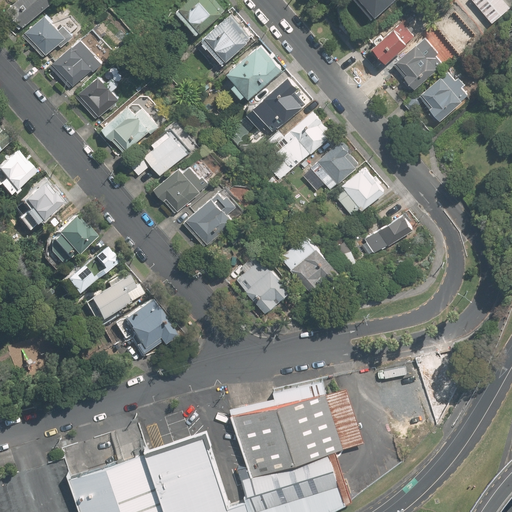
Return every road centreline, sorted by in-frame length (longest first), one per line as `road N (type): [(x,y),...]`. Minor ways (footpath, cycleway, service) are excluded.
road 1 (residential): [(251,361),(0,69)]
road 2 (residential): [(420,178),(490,256),(493,278),(480,308),(453,331),(428,338),(278,353)]
road 3 (residential): [(278,353),(412,319),(442,298),(456,272),(455,243),(420,178)]
road 4 (residential): [(251,361),(0,435)]
road 5 (residential): [(265,0),(420,178)]
road 6 (primary): [(394,511),(446,456),(511,352)]
